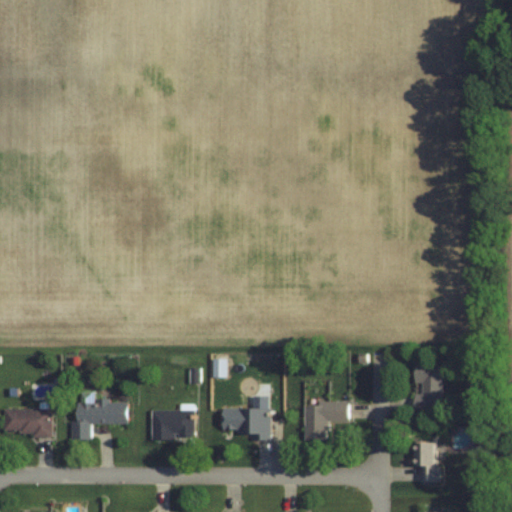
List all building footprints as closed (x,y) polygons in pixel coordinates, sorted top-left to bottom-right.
[(421,384),(421,394),(414,394),(414,413),(442,413),(442,365),(413,365),(413,384),(421,384)] [(127,400),(90,400),(90,392),(84,392),(83,401),(76,401),(76,420),(71,420),(71,439),(91,439),(91,422),(127,423),(127,400)] [(327,420),(348,420),(348,401),(304,401),(304,440),(327,440),(327,420)] [(270,407),(222,407),(222,435),(270,435),(270,407)] [(51,436),(51,408),(5,408),(5,436),(51,436)] [(152,438),(194,438),(194,409),(152,409),(152,438)] [(422,466),(422,484),(437,484),(437,443),(413,443),(412,466),(422,466)]
